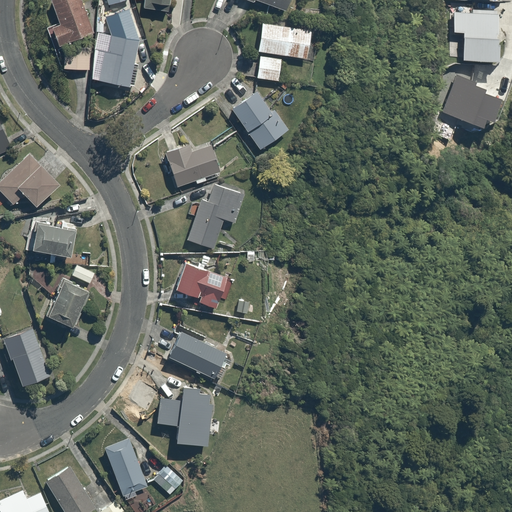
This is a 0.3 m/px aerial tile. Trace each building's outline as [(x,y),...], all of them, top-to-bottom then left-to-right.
[(84,0),(51,0),(59,23),(52,25),(58,43),(95,30),(84,0)] [(171,9),(172,0),(144,0),(144,6),(171,9)] [(290,0),(249,0),(285,14),(290,0)] [(109,49),(104,48),(100,68),(105,69),(103,80),(132,86),(142,39),(141,38),(130,7),(106,16),(112,33),(109,49)] [(262,22),(255,78),(280,81),(283,55),(311,59),(315,28),(262,22)] [(105,47),(107,29),(96,28),(94,46),(105,47)] [(90,69),(91,46),(66,45),(65,68),(90,69)] [(289,128),(259,89),(233,110),(262,149),(289,128)] [(0,150),(14,143),(0,116),(0,150)] [(193,142),(167,150),(177,184),(222,171),(214,144),(195,149),(193,142)] [(32,151),(0,181),(0,189),(14,205),(26,194),(36,205),(61,183),(32,151)] [(239,222),(248,192),(213,181),(208,198),(202,196),(188,238),(216,247),(226,218),(239,222)] [(79,229),(39,221),(34,248),(75,255),(79,229)] [(186,260),(177,286),(199,295),(197,299),(217,307),(229,276),(186,260)] [(96,273),(77,262),(71,274),(90,285),(96,273)] [(91,290),(66,278),(50,313),(75,324),(91,290)] [(259,306),(230,304),(229,317),(258,319),(259,306)] [(50,374),(34,327),(5,337),(21,384),(50,374)] [(182,328),(169,353),(215,377),(228,352),(182,328)] [(158,421),(181,423),(179,441),(209,443),(213,386),(183,384),(182,398),(159,397),(158,421)] [(133,434),(104,444),(122,492),(150,483),(133,434)] [(184,480),(165,463),(152,477),(172,494),(184,480)] [(71,464),(46,479),(65,511),(88,511),(97,507),(71,464)] [(25,484),(0,496),(0,509),(1,511),(54,511),(43,489),(30,495),(25,484)] [(128,511),(117,496),(100,509),(101,511),(128,511)]
